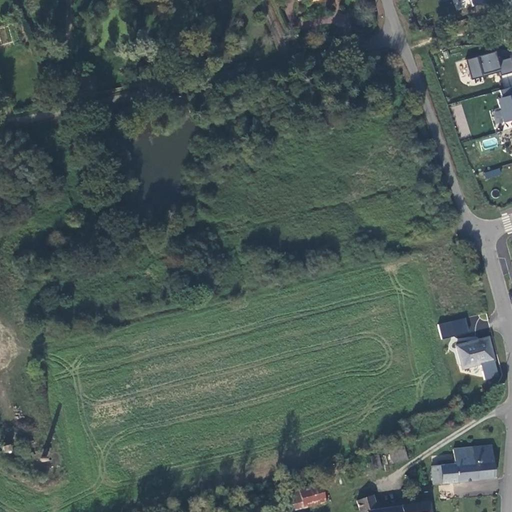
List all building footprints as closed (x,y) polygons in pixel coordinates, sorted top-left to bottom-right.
[(469,0),(473,10),(490,4),(488,0),(469,0)] [(511,75),(511,66),(510,59),(495,63),(493,55),(465,62),(471,82),(499,74),(500,79),(511,75)] [(503,123),(511,120),(511,86),(498,90),(500,97),(496,98),(503,123)] [(485,178),(500,176),(499,169),(484,171),(485,178)] [(466,317),(437,324),(441,339),(469,332),(466,317)] [(461,363),(480,358),(481,361),(493,358),(487,334),(456,343),(461,363)] [(435,482),(493,476),(491,443),(453,447),(454,461),(448,462),(447,457),(440,458),(440,464),(433,464),(435,482)] [(396,462),(410,459),(407,446),(393,449),(396,462)] [(384,466),(381,454),(373,455),(376,467),(384,466)] [(321,482),(278,494),(283,511),(286,511),(304,507),(326,501),(321,482)] [(371,485),(355,491),(360,510),(365,509),(365,511),(433,511),(432,500),(378,506),(371,485)]
